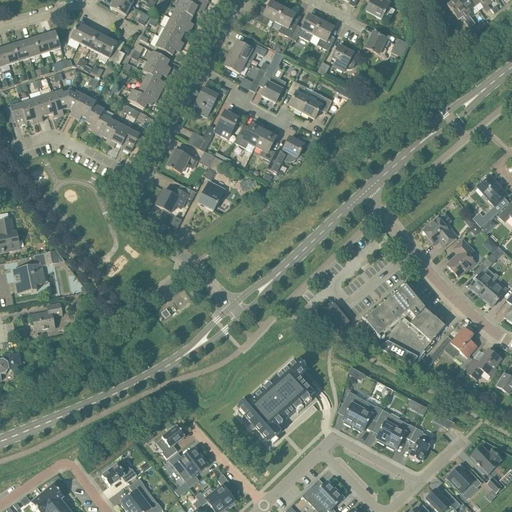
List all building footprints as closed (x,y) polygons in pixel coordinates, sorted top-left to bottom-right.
[(117,0),(114,0),(110,10),(125,18),(131,7),(117,0)] [(202,0),(186,0),(185,3),(203,12),(208,3),(206,2),(202,0)] [(370,4),(365,13),(380,21),(382,18),(389,22),(395,11),(388,7),(389,5),(379,0),(364,0),(364,1),(370,4)] [(455,0),(446,7),(457,22),(462,18),(466,22),(463,23),(469,30),(474,26),(470,19),(455,0)] [(468,0),(454,0),(455,0),(470,19),(474,16),(470,11),(475,8),(468,0)] [(490,10),(482,0),(468,0),(475,8),(479,4),(486,13),(490,10)] [(482,0),(490,10),(491,9),(488,5),(491,3),(488,0),(482,0)] [(192,19),(194,14),(199,16),(201,12),(202,13),(203,12),(185,3),(180,1),(175,10),(192,19)] [(270,21),(275,23),(278,17),(279,17),(280,15),(280,16),(284,10),(271,3),(267,11),(261,8),(254,21),(266,27),(270,21)] [(175,10),(170,20),(191,31),(193,26),(189,24),(192,19),(175,10)] [(278,34),(290,40),(297,26),(291,24),(295,16),(284,10),(280,16),(280,15),(279,17),(278,17),(275,23),(282,27),(278,34)] [(309,43),(313,37),(316,31),(317,31),(318,29),(321,23),(309,17),(302,29),(297,26),(290,40),(296,43),(298,37),(309,43)] [(170,20),(165,29),(182,38),(185,33),(189,35),(191,31),(170,20)] [(483,22),(477,27),(480,31),(485,27),(486,26),(483,22)] [(318,29),(317,31),(316,31),(313,37),(309,43),(317,47),(328,53),(335,40),(329,37),(333,30),(321,23),(318,29)] [(80,47),(88,30),(78,25),(70,42),(80,47)] [(165,29),(160,39),(181,50),(183,46),(179,43),(182,38),(165,29)] [(89,51),(97,35),(88,30),(80,47),(89,51)] [(378,56),(382,49),(386,51),(390,43),(373,34),(365,49),(378,56)] [(45,38),(50,55),(61,51),(55,35),(45,38)] [(107,40),(97,35),(89,51),(99,56),(107,40)] [(35,41),(40,58),(50,55),(45,38),(35,41)] [(160,39),(155,48),(172,57),(174,53),(179,55),(181,50),(160,39)] [(116,45),(107,40),(99,56),(97,60),(105,64),(107,61),(108,61),(109,60),(113,62),(114,63),(119,52),(115,49),(117,45),(116,45)] [(397,40),(390,53),(401,59),(408,46),(397,40)] [(24,44),(29,61),(40,58),(35,41),(24,44)] [(14,48),(19,64),(29,61),(24,44),(14,48)] [(250,66),(256,54),(236,44),(230,55),(250,66)] [(272,50),(278,54),(281,47),(276,44),(272,50)] [(3,51),(8,68),(19,64),(14,48),(3,51)] [(353,69),(354,68),(354,65),(354,63),(352,62),(350,61),(353,56),(338,48),(331,60),(336,62),(333,68),(344,73),(345,70),(347,71),(349,71),(351,71),(353,69)] [(132,55),(139,58),(141,55),(140,54),(141,52),(138,50),(136,52),(134,51),(132,55)] [(3,51),(0,51),(0,70),(8,68),(3,51)] [(119,52),(114,63),(119,66),(125,55),(119,52)] [(168,74),(170,70),(167,68),(169,62),(153,53),(148,63),(168,74)] [(273,59),(269,67),(263,78),(269,81),(261,97),(275,105),(282,91),(285,85),(272,78),(282,58),(276,54),(273,59)] [(248,70),(250,66),(230,55),(224,68),(239,76),(243,67),(248,70)] [(148,63),(142,73),(147,76),(147,75),(159,81),(161,77),(165,79),(168,74),(148,63)] [(322,64),(317,74),(324,78),(329,67),(322,64)] [(103,71),(99,69),(99,70),(94,68),(91,73),(96,76),(100,78),(103,71)] [(43,69),(33,72),(36,79),(45,76),(43,69)] [(256,92),(265,74),(259,71),(249,91),(255,94),(256,92)] [(122,74),(117,83),(122,85),(127,77),(122,74)] [(160,94),(165,85),(159,81),(147,75),(147,76),(142,85),(160,94)] [(301,114),(313,92),(293,82),(293,83),(287,94),(294,98),(289,108),(301,114)] [(123,91),(125,87),(117,83),(115,87),(123,91)] [(27,91),(26,85),(15,88),(18,95),(22,94),(21,93),(27,91)] [(142,85),(137,94),(137,95),(153,103),(155,104),(160,94),(142,85)] [(338,86),(335,93),(342,97),(346,90),(338,86)] [(153,103),(137,95),(137,94),(128,89),(123,99),(127,102),(143,110),(146,105),(150,107),(153,103)] [(217,98),(203,90),(192,111),(206,118),(217,98)] [(58,119),(63,118),(61,113),(68,111),(70,94),(64,96),(63,92),(50,96),(58,119)] [(313,92),(301,114),(314,121),(319,111),(324,114),(330,103),(319,97),(315,104),(308,101),(313,92)] [(86,99),(76,94),(74,97),(70,94),(68,111),(72,113),(70,117),(74,119),(86,99)] [(50,96),(41,99),(46,118),(51,116),(53,121),(58,119),(50,96)] [(41,99),(31,103),(38,125),(42,124),(41,120),(46,118),(41,99)] [(74,119),(79,122),(81,118),(86,121),(94,106),(95,104),(86,99),(74,119)] [(31,103),(21,106),(26,124),(31,123),(32,127),(38,125),(31,103)] [(26,124),(21,106),(11,109),(15,123),(17,128),(26,125),(26,124)] [(86,121),(85,123),(90,126),(88,130),(92,132),(101,116),(103,111),(94,106),(86,121)] [(130,108),(126,115),(130,116),(136,120),(139,114),(139,113),(133,110),(130,108)] [(9,125),(15,123),(11,109),(5,111),(9,125)] [(215,130),(213,134),(214,135),(219,137),(227,141),(230,135),(238,120),(224,112),(215,130)] [(140,115),(135,123),(142,126),(146,118),(140,115)] [(110,121),(101,116),(92,132),(93,133),(92,135),(100,139),(110,121)] [(120,126),(110,121),(100,139),(101,140),(102,138),(107,141),(105,145),(108,147),(120,126)] [(129,131),(120,126),(108,147),(113,150),(115,145),(120,148),(129,131)] [(255,148),(263,132),(251,126),(249,129),(244,126),(239,135),(234,145),(245,150),(248,145),(255,148)] [(129,131),(120,148),(121,148),(120,150),(129,154),(139,136),(129,131)] [(275,139),(263,132),(255,148),(262,152),(259,158),(269,163),(270,162),(274,154),(269,151),(275,139)] [(187,144),(198,150),(204,139),(193,133),(187,144)] [(205,138),(204,139),(198,150),(204,153),(211,141),(205,138)] [(269,163),(265,170),(276,176),(280,168),(283,162),(284,163),(286,163),(287,164),(289,164),(291,163),(293,163),(294,162),(296,160),(297,159),(303,147),(289,139),(282,151),(281,153),(276,150),(274,154),(270,162),(269,163)] [(189,159),(175,152),(167,168),(181,175),(185,167),(192,171),(196,164),(188,160),(189,159)] [(209,169),(214,159),(204,154),(199,164),(209,169)] [(217,174),(223,163),(219,161),(214,159),(209,169),(215,173),(217,174)] [(215,173),(209,169),(204,179),(210,182),(215,173)] [(272,179),(265,175),(261,182),(268,186),(272,179)] [(477,189),(494,208),(507,196),(490,177),(477,189)] [(251,180),(240,184),(243,193),(258,188),(255,182),(252,183),(251,180)] [(224,192),(209,184),(198,204),(213,212),(224,192)] [(184,204),(189,207),(196,194),(182,187),(180,193),(174,190),(170,196),(163,192),(155,207),(163,211),(169,214),(170,215),(174,207),(181,210),(184,204)] [(511,201),(511,202),(510,204),(497,218),(504,224),(509,218),(511,220),(511,201)] [(163,211),(159,217),(166,220),(169,214),(163,211)] [(169,228),(176,232),(181,221),(174,217),(169,228)] [(469,229),(475,224),(469,217),(463,222),(469,229)] [(438,219),(422,232),(427,238),(426,239),(431,246),(437,240),(443,248),(456,238),(446,227),(445,228),(438,219)] [(0,255),(18,252),(15,234),(13,234),(10,221),(0,223),(0,255)] [(495,226),(490,222),(481,230),(486,235),(495,226)] [(480,231),(475,225),(469,231),(474,237),(480,231)] [(458,256),(447,267),(458,279),(464,273),(465,274),(474,264),(468,257),(473,252),(462,241),(452,250),(458,256)] [(492,244),(487,249),(492,254),(497,249),(492,244)] [(34,267),(12,271),(17,296),(36,292),(35,288),(41,287),(45,286),(43,275),(41,266),(45,265),(45,267),(59,264),(57,253),(56,253),(43,255),(43,256),(33,258),(34,267)] [(481,266),(486,270),(487,271),(487,270),(497,260),(492,255),(481,266)] [(468,289),(480,299),(493,284),(498,278),(495,275),(494,276),(487,270),(487,271),(486,270),(482,274),(481,274),(468,289)] [(493,284),(480,299),(491,309),(504,294),(507,291),(502,286),(499,289),(493,284)] [(346,333),(347,334),(413,369),(425,356),(422,353),(446,326),(426,308),(423,310),(403,286),(362,320),(354,326),(346,333)] [(47,308),(48,315),(32,318),(35,333),(54,329),(52,319),(62,317),(60,305),(47,308)] [(320,317),(342,329),(349,324),(334,305),(320,317)] [(166,311),(161,314),(166,320),(170,316),(166,311)] [(450,345),(467,360),(477,348),(469,341),(473,337),(463,329),(450,345)] [(418,371),(423,375),(452,342),(447,338),(418,371)] [(494,370),(501,361),(488,352),(479,365),(472,360),(464,373),(477,382),(483,373),(491,378),(496,371),(494,370)] [(0,382),(1,382),(0,377),(5,376),(9,371),(13,374),(21,368),(19,357),(10,358),(10,356),(2,358),(2,362),(0,362),(0,382)] [(250,399),(237,409),(251,426),(253,424),(256,428),(255,430),(268,446),(281,435),(275,428),(277,426),(279,429),(283,426),(281,423),(284,420),(285,422),(314,397),(299,380),(305,374),(296,363),(276,381),(276,382),(272,385),(272,384),(252,402),(250,399)] [(351,369),(348,375),(355,379),(358,373),(351,369)] [(503,374),(498,382),(495,387),(508,395),(511,389),(511,375),(510,379),(503,374)] [(447,379),(445,386),(452,388),(454,382),(447,379)] [(366,403),(356,398),(356,397),(349,393),(343,405),(349,408),(342,421),(344,423),(343,424),(350,428),(351,427),(353,427),(366,403)] [(489,400),(485,406),(492,410),(496,404),(489,400)] [(410,401),(407,407),(415,412),(418,405),(410,401)] [(376,408),(366,403),(353,427),(354,428),(353,430),(360,433),(361,432),(363,433),(370,420),(376,423),(383,411),(376,408)] [(376,423),(383,427),(375,440),(378,441),(377,443),(384,446),(385,445),(386,445),(399,421),(389,416),(389,415),(383,411),(376,423)] [(447,420),(443,427),(448,430),(455,424),(453,423),(447,420)] [(386,445),(387,446),(386,448),(393,452),(394,450),(397,451),(403,438),(410,441),(416,430),(409,426),(409,427),(399,421),(386,445)] [(161,454),(166,460),(177,452),(173,447),(184,438),(177,428),(175,429),(174,428),(167,433),(168,434),(161,439),(162,439),(156,444),(162,453),(161,454)] [(409,458),(420,464),(421,461),(423,462),(427,455),(425,454),(429,447),(428,446),(432,440),(422,434),(423,433),(416,430),(410,441),(416,445),(409,458)] [(150,432),(146,435),(150,440),(154,437),(150,432)] [(492,452),(489,455),(481,447),(470,457),(476,463),(475,464),(480,469),(481,469),(488,476),(499,466),(498,464),(501,461),(492,452)] [(181,459),(178,455),(168,462),(172,467),(179,475),(201,459),(199,457),(201,456),(196,450),(195,451),(194,450),(181,459)] [(204,460),(202,461),(201,459),(179,475),(186,484),(185,484),(189,490),(199,482),(195,477),(207,468),(206,467),(208,465),(204,460)] [(102,477),(109,487),(121,478),(126,484),(136,476),(131,470),(130,471),(130,470),(124,462),(117,466),(111,471),(109,469),(103,474),(104,476),(102,477)] [(217,468),(213,472),(218,479),(223,476),(217,468)] [(467,478),(458,469),(457,470),(455,469),(450,474),(451,476),(447,480),(463,496),(473,486),(476,489),(481,485),(471,474),(467,478)] [(222,488),(214,494),(226,509),(227,508),(229,510),(235,505),(234,503),(235,502),(228,494),(234,490),(223,476),(217,481),(222,488)] [(502,489),(492,479),(486,485),(496,495),(502,489)] [(126,511),(128,511),(129,511),(150,496),(144,487),(139,480),(129,488),(133,494),(121,503),(123,505),(121,506),(125,511),(126,511)] [(336,489),(330,483),(328,485),(327,483),(316,493),(311,488),(312,488),(311,487),(301,497),(307,503),(307,502),(315,511),(335,492),(334,491),(336,489)] [(43,494),(42,496),(51,507),(59,500),(60,501),(63,498),(53,486),(51,488),(48,491),(46,492),(43,494)] [(334,511),(333,510),(343,500),(342,498),(343,497),(337,491),(336,492),(335,492),(315,511),(316,511),(334,511)] [(426,501),(436,511),(448,511),(452,509),(455,511),(460,506),(452,498),(447,502),(436,491),(426,501)] [(492,492),(485,498),(489,502),(496,496),(492,492)] [(225,511),(224,510),(226,509),(214,494),(205,501),(200,494),(195,498),(203,508),(208,504),(213,511),(225,511)] [(45,511),(51,507),(42,496),(40,497),(38,499),(31,505),(33,507),(35,510),(37,511),(45,511)] [(161,511),(163,511),(158,505),(157,505),(150,496),(129,511),(161,511)] [(203,508),(195,498),(198,501),(193,505),(198,511),(197,511),(203,511),(205,511),(203,508)] [(51,507),(45,511),(63,511),(67,509),(60,501),(59,500),(51,507)]
